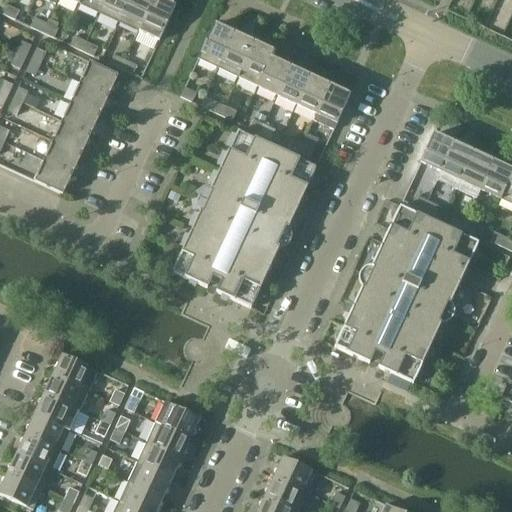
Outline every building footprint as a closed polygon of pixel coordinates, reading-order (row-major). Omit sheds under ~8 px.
[(99,15),(105,0),(81,0),(79,5),(99,15)] [(119,24),(130,0),(105,0),(99,15),(119,24)] [(139,33),(153,0),(130,0),(119,24),(139,33)] [(175,7),(159,0),(153,0),(139,33),(159,42),(175,7)] [(19,12),(7,7),(3,16),(15,22),(19,12)] [(42,34),(47,25),(35,19),(30,29),(42,34)] [(58,30),(47,25),(42,34),(54,40),(58,30)] [(218,70),(235,35),(214,25),(198,60),(218,70)] [(238,79),(254,44),(235,35),(218,70),(238,79)] [(81,52),(86,43),(74,38),(69,47),(81,52)] [(22,43),(16,55),(26,59),(31,47),(22,43)] [(97,48),(86,43),(81,52),(93,58),(97,48)] [(275,54),(254,44),(238,79),(258,88),(271,60),(272,60),(275,54)] [(37,50),(31,62),(41,66),(46,54),(37,50)] [(20,71),(26,59),(16,55),(11,66),(20,71)] [(121,71),(125,62),(114,56),(109,65),(121,71)] [(277,97),(290,69),(272,60),(271,60),(258,88),(277,97)] [(35,78),(41,66),(31,62),(26,73),(35,78)] [(137,67),(125,62),(121,71),(133,76),(137,67)] [(108,97),(118,77),(90,64),(80,84),(108,97)] [(297,106),(310,78),(290,69),(277,97),(297,106)] [(316,115),(330,87),(310,78),(297,106),(316,115)] [(0,90),(0,94),(8,98),(13,86),(4,82),(0,90)] [(99,117),(108,97),(80,84),(71,104),(99,117)] [(334,131),(350,96),(330,87),(316,115),(313,122),(334,131)] [(18,89),(13,101),(22,105),(28,93),(18,89)] [(185,89),(180,98),(192,104),(197,95),(185,89)] [(17,117),(22,105),(13,101),(8,112),(17,117)] [(220,117),(225,108),(213,102),(209,112),(220,117)] [(90,137),(99,117),(71,104),(62,123),(90,137)] [(237,113),(225,108),(220,117),(232,123),(237,113)] [(257,113),(253,121),(262,125),(266,117),(257,113)] [(260,135),(264,126),(262,125),(253,121),(252,120),(248,130),(260,135)] [(81,156),(90,137),(62,123),(53,143),(81,156)] [(276,131),(264,126),(260,135),(271,141),(276,131)] [(0,128),(0,142),(4,144),(10,132),(0,128)] [(201,212),(172,274),(207,290),(212,278),(221,283),(216,294),(228,299),(251,310),(280,249),(277,248),(286,230),(288,231),(316,169),(238,133),(209,194),(212,195),(203,213),(201,212)] [(441,173),(454,145),(434,135),(420,164),(441,173)] [(299,154),(303,144),(291,139),(287,148),(299,154)] [(72,176),(81,156),(53,143),(44,162),(72,176)] [(315,150),(303,144),(299,154),(311,159),(315,150)] [(474,154),(454,145),(441,173),(437,182),(457,191),(474,154)] [(480,191),(493,163),(474,154),(457,191),(476,200),(480,191)] [(62,196),(72,176),(44,162),(34,183),(62,196)] [(511,174),(511,171),(493,163),(480,191),(500,200),(511,174)] [(511,206),(511,171),(511,174),(500,200),(511,206)] [(170,193),(167,199),(177,204),(180,197),(170,193)] [(423,212),(427,202),(416,197),(411,206),(423,212)] [(439,208),(427,202),(423,212),(435,217),(439,208)] [(363,287),(334,349),(369,365),(375,354),(384,358),(379,369),(396,377),(410,384),(413,385),(442,324),(440,323),(448,305),(450,306),(479,244),(400,208),(371,269),(374,270),(365,288),(363,287)] [(462,230),(467,221),(455,215),(450,225),(462,230)] [(478,226),(467,221),(462,230),(474,235),(478,226)] [(502,248),(506,239),(494,234),(490,243),(502,248)] [(511,241),(506,239),(502,248),(511,253),(511,241)] [(62,357),(53,377),(88,394),(97,373),(62,357)] [(88,394),(53,377),(44,397),(79,413),(88,394)] [(511,404),(511,377),(502,399),(511,404)] [(134,390),(130,398),(139,403),(143,394),(134,390)] [(119,408),(124,396),(115,391),(109,403),(119,408)] [(79,413),(44,397),(35,416),(70,433),(79,413)] [(139,403),(130,398),(124,410),(133,415),(139,403)] [(164,404),(155,425),(190,441),(199,420),(164,404)] [(106,411),(100,423),(110,427),(115,416),(106,411)] [(70,433),(35,416),(26,436),(61,452),(70,433)] [(120,418),(115,430),(124,434),(130,423),(120,418)] [(104,439),(110,427),(100,423),(95,435),(104,439)] [(181,460),(190,441),(155,425),(146,444),(181,460)] [(119,446),(124,434),(115,430),(110,442),(119,446)] [(61,452),(26,436),(17,456),(52,472),(61,452)] [(172,480),(181,460),(146,444),(137,464),(172,480)] [(88,450),(82,462),(92,467),(97,455),(88,450)] [(52,472),(17,456),(8,475),(43,491),(52,472)] [(102,457),(97,469),(106,473),(112,462),(102,457)] [(284,459),(274,480),(309,496),(319,476),(284,459)] [(86,478),(92,467),(82,462),(77,474),(86,478)] [(163,500),(172,480),(137,464),(128,483),(163,500)] [(101,485),(106,473),(97,469),(92,481),(101,485)] [(43,491),(8,475),(0,491),(0,496),(33,511),(43,491)] [(301,511),(309,496),(274,480),(265,500),(291,511),(301,511)] [(138,511),(156,511),(163,500),(128,483),(119,503),(138,511)] [(69,490),(64,501),(73,506),(79,494),(69,490)] [(340,510),(345,499),(336,494),(330,506),(340,510)] [(84,496),(79,508),(87,511),(88,511),(94,501),(84,496)] [(291,511),(265,500),(259,511),(291,511)] [(70,511),(73,506),(64,501),(59,511),(70,511)] [(356,511),(360,505),(351,501),(345,511),(356,511)] [(138,511),(119,503),(114,511),(138,511)]
